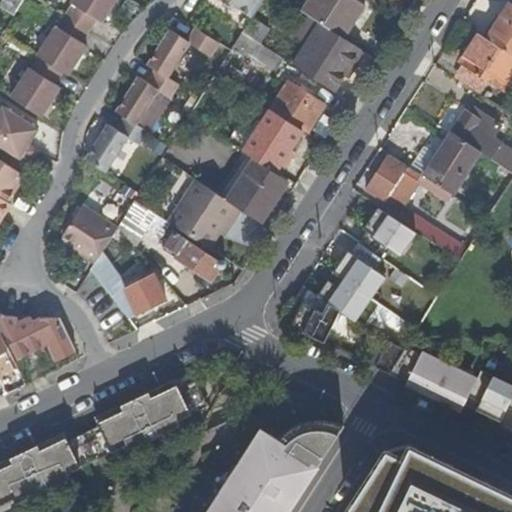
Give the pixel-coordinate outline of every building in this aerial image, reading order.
[(3,0),(0,5),(14,15),(22,0),(3,0)] [(116,0),(74,0),(72,3),(74,4),(67,16),(90,31),(97,19),(102,23),(116,0)] [(261,0),(226,0),(252,15),(261,0)] [(357,0),(307,0),(301,10),(321,22),(342,36),(363,4),(357,0)] [(511,0),(487,39),(511,54),(511,0)] [(90,31),(67,16),(59,28),(57,26),(38,55),(40,57),(63,72),(68,75),(87,46),(82,43),(90,31)] [(252,17),(243,31),(260,42),(269,29),(252,17)] [(321,22),(293,64),(335,91),(362,48),(342,36),(321,22)] [(187,41),(170,31),(148,65),(155,69),(168,77),(190,43),(211,56),(219,43),(195,28),(187,41)] [(260,42),(243,31),(235,44),(244,50),(272,68),(273,68),(281,55),(260,42)] [(511,67),(511,65),(511,54),(487,39),(479,34),(462,61),(464,62),(489,78),(491,79),(502,62),(511,67)] [(244,50),(235,44),(233,47),(242,53),(244,50)] [(281,55),(273,68),(277,71),(285,58),(281,55)] [(63,72),(40,57),(32,69),(30,67),(11,97),(42,116),(61,87),(55,84),(63,72)] [(489,78),(464,62),(454,77),(479,93),(489,78)] [(511,65),(511,67),(502,62),(491,79),(505,88),(511,77),(511,65)] [(168,77),(155,69),(148,81),(139,76),(117,111),(125,116),(138,125),(160,91),(172,98),(180,85),(168,77)] [(223,79),(216,74),(206,89),(214,94),(223,79)] [(288,81),(270,109),(272,110),(302,129),(307,132),(325,105),(288,81)] [(38,129),(4,107),(0,112),(0,145),(30,165),(38,151),(28,145),(38,129)] [(479,111),(474,108),(470,114),(475,117),(479,111)] [(193,110),(189,116),(201,123),(204,118),(193,110)] [(276,172),(290,149),(302,129),(272,110),(253,139),(245,152),(276,172)] [(511,172),(511,149),(494,137),(502,125),(479,111),(475,117),(470,114),(466,111),(451,134),(480,153),(488,158),(511,172)] [(138,125),(125,116),(117,129),(109,123),(86,159),(108,173),(129,138),(141,146),(150,132),(138,125)] [(229,141),(245,152),(253,139),(237,129),(229,141)] [(424,147),(411,168),(453,194),(480,153),(451,134),(439,154),(438,154),(425,147),(424,147)] [(411,168),(424,147),(410,138),(396,159),(411,168)] [(290,149),(276,172),(281,175),(295,153),(290,149)] [(396,159),(390,155),(367,191),(399,211),(408,197),(412,191),(417,183),(448,203),(453,194),(411,168),(396,159)] [(504,190),(511,176),(511,172),(488,158),(478,174),(504,190)] [(26,176),(0,159),(0,198),(8,203),(26,176)] [(287,181),(254,159),(229,199),(262,221),(278,196),(280,197),(287,186),(285,185),(287,181)] [(209,248),(220,232),(226,224),(230,227),(242,209),(196,180),(168,221),(209,248)] [(95,184),(89,203),(111,209),(117,190),(95,184)] [(142,189),(135,200),(148,208),(155,197),(142,189)] [(412,191),(408,197),(413,200),(417,194),(412,191)] [(8,203),(0,198),(0,221),(10,205),(8,203)] [(148,208),(135,200),(118,226),(136,246),(148,228),(139,222),(148,208)] [(118,227),(83,205),(63,235),(76,244),(73,249),(95,263),(101,254),(118,227)] [(402,255),(418,232),(380,208),(365,229),(368,232),(353,254),(349,251),(319,295),(304,286),(294,301),(301,304),(291,327),(325,343),(340,311),(356,320),(387,277),(377,270),(393,248),(402,255)] [(401,221),(463,260),(469,250),(408,212),(401,221)] [(225,235),(230,227),(226,224),(220,232),(225,235)] [(178,252),(175,256),(210,279),(220,265),(222,266),(224,265),(225,264),(225,262),(224,261),(223,260),(222,259),(220,260),(219,261),(173,231),(166,243),(178,252)] [(163,248),(175,256),(178,252),(166,243),(163,248)] [(95,263),(90,270),(110,295),(123,289),(111,274),(114,271),(101,254),(95,263)] [(123,289),(110,295),(127,316),(164,298),(157,283),(142,291),(137,282),(123,289)] [(36,329),(33,322),(23,326),(20,321),(16,322),(13,315),(0,314),(0,330),(2,329),(8,340),(16,357),(38,346),(40,353),(50,348),(56,359),(74,350),(60,319),(59,319),(58,318),(43,317),(46,324),(36,329)] [(33,322),(30,317),(20,321),(23,326),(33,322)] [(46,324),(43,317),(33,322),(36,329),(46,324)] [(462,410),(467,399),(473,387),(436,369),(439,363),(407,348),(405,350),(388,342),(375,368),(462,410)] [(501,421),(507,408),(511,398),(511,385),(481,371),(473,387),(467,399),(480,405),(477,410),(501,421)] [(0,505),(14,498),(17,503),(70,478),(68,474),(126,446),(128,450),(180,425),(178,421),(208,406),(195,380),(179,388),(175,380),(96,417),(99,424),(67,440),(64,433),(0,463),(0,505)] [(288,511),(343,427),(337,424),(333,423),(327,421),(321,420),(314,421),(307,422),(302,423),(294,427),(288,431),(283,435),(279,440),(271,434),(263,445),(253,439),(233,471),(227,481),(215,498),(208,509),(206,511),(288,511)] [(511,511),(511,494),(490,484),(454,466),(409,445),(387,451),(347,511),(511,511)] [(206,507),(208,509),(215,498),(227,481),(233,471),(231,470),(226,473),(222,476),(220,479),(216,483),(212,489),(209,495),(207,501),(206,507)]
